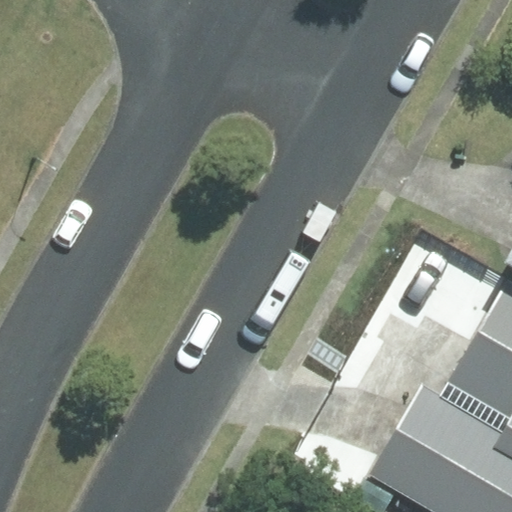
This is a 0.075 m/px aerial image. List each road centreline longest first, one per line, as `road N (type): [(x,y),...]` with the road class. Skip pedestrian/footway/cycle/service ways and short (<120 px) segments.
road 1 (tertiary): [(365,93),(124,511)]
road 2 (tertiary): [(0,415),(37,324),(212,10)]
road 3 (residential): [(365,93),(212,10)]
